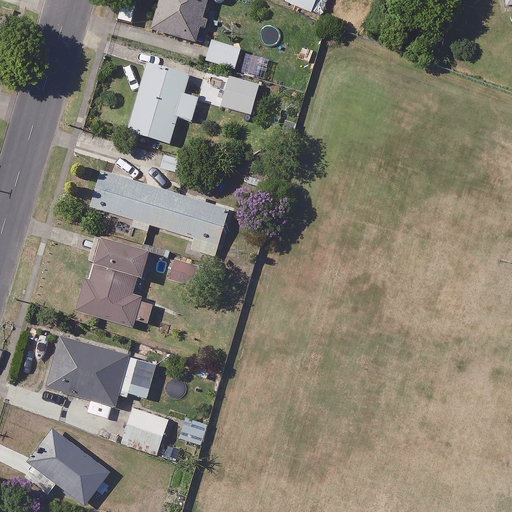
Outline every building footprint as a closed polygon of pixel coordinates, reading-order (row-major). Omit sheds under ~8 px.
[(207,0),(161,0),(152,30),(195,43),(207,0)] [(328,0),(285,0),(285,1),(321,16),(328,0)] [(241,49),(212,41),(206,61),(235,70),(241,49)] [(189,76),(146,65),(129,133),(171,144),(177,118),(192,122),(198,97),(184,94),(189,76)] [(243,80),(216,71),(207,100),(234,109),(243,80)] [(189,162),(165,155),(162,169),(185,175),(189,162)] [(183,196),(102,171),(91,207),(135,221),(133,227),(148,232),(150,225),(194,238),(190,249),(215,257),(230,207),(184,193),(183,196)] [(148,251),(99,237),(78,312),(133,327),(135,319),(149,323),(154,305),(135,300),(148,251)] [(138,359),(60,336),(45,387),(116,408),(120,391),(128,394),(138,359)] [(169,420),(133,408),(121,443),(157,455),(169,420)] [(110,473),(53,430),(20,473),(48,495),(57,483),(86,505),(110,473)] [(177,511),(184,485),(161,479),(152,511),(177,511)]
